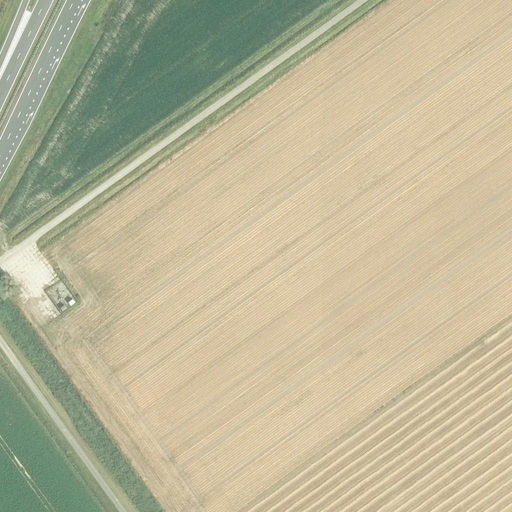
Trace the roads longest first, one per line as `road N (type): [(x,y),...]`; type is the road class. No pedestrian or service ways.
road 1 (unclassified): [(120,511),(0,341),(0,260),(359,0)]
road 2 (trunk): [(0,155),(74,0)]
